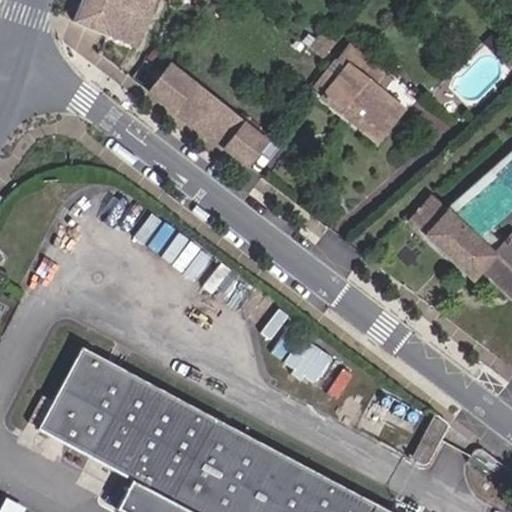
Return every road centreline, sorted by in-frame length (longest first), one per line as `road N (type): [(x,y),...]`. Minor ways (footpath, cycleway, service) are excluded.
road 1 (unknown): [(93,511),(10,454),(3,427),(16,363),(53,303),(77,288),(116,291),(186,325),(280,392),(487,511)]
road 2 (residential): [(511,418),(126,128),(12,70)]
